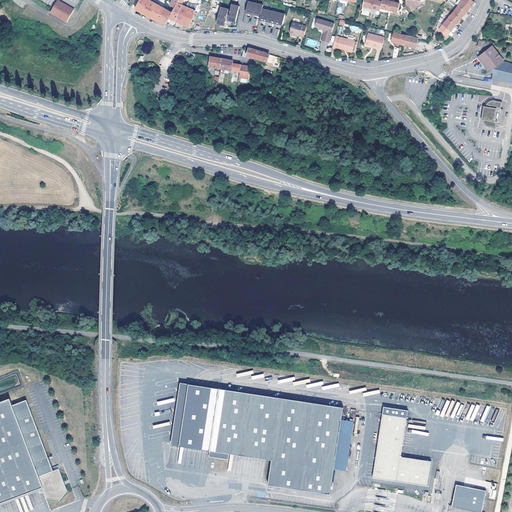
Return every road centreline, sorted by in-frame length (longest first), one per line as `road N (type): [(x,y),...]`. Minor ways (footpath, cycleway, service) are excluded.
road 1 (track): [(0,134),(63,164),(87,207),(102,213),(511,259)]
road 2 (tertiary): [(133,20),(169,36),(247,40),(374,73)]
road 3 (secondary): [(106,429),(110,203)]
road 4 (primary): [(326,196),(119,127)]
road 5 (primary): [(118,140),(326,196)]
road 6 (tertiary): [(511,217),(474,198),(438,162),(394,114),(374,73)]
road 7 (primary): [(326,196),(511,223)]
road 8 (tertiary): [(374,73),(460,45),(488,0)]
